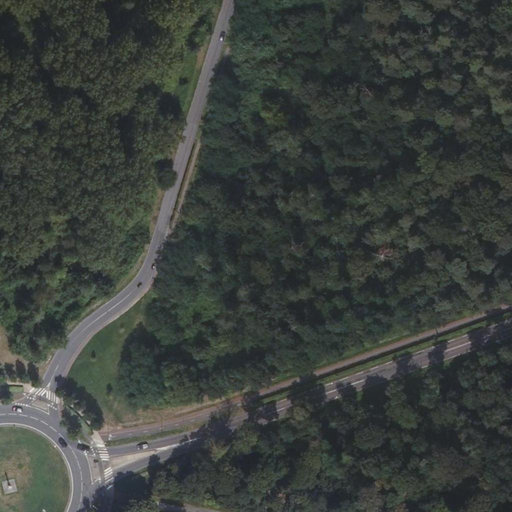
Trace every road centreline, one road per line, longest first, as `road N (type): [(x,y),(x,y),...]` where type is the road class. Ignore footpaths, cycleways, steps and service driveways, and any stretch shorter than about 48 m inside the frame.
road 1 (unclassified): [(62,358),(151,267),(230,0)]
road 2 (primary): [(207,436),(511,329)]
road 3 (primary): [(81,509),(109,480),(207,436)]
road 4 (primary): [(207,436),(118,451),(72,448)]
